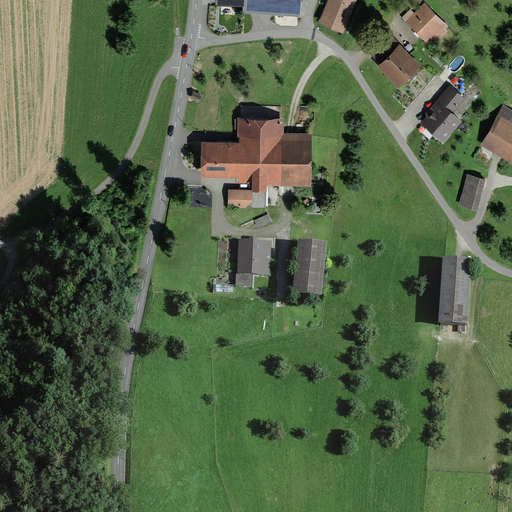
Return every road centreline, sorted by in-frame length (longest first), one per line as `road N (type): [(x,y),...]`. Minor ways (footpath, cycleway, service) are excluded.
road 1 (tertiary): [(117,511),(124,374),(196,0)]
road 2 (unknown): [(166,166),(211,182),(221,214),(239,232),(281,222),(288,192)]
